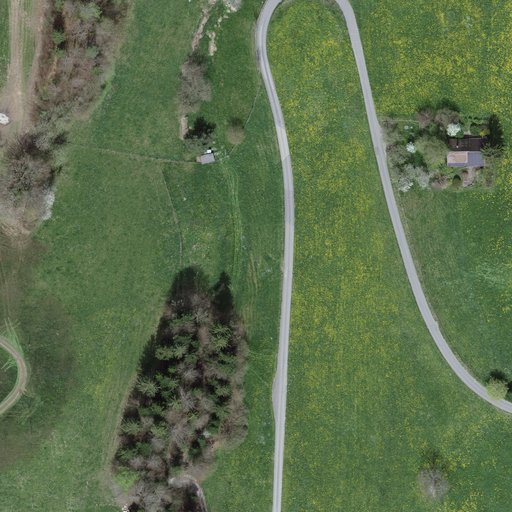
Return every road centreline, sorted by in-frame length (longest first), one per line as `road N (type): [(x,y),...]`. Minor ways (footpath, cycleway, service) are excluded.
road 1 (unclassified): [(275,0),(261,44),(289,193),(277,511)]
road 2 (unclassified): [(511,408),(465,377),(423,306),(341,0)]
road 3 (track): [(0,191),(20,127),(40,0)]
